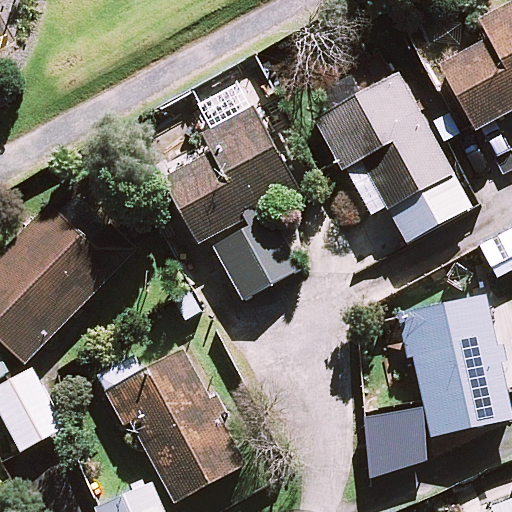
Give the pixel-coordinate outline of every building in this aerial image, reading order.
[(483,143),(511,127),(511,21),(487,35),(497,54),(448,80),(483,143)] [(462,187),(407,87),(325,133),(355,187),(374,176),(399,222),(462,187)] [(207,256),(307,200),(260,118),(211,146),(222,165),(171,194),(207,256)] [(462,187),(399,222),(418,256),(481,221),(462,187)] [(0,279),(0,343),(33,376),(147,262),(81,197),(0,279)] [(282,229),(224,258),(252,312),(310,282),(282,229)] [(511,433),(511,386),(496,308),(408,326),(417,372),(424,370),(440,449),(511,433)] [(219,412),(192,361),(152,382),(143,366),(106,385),(134,438),(140,435),(181,511),(190,511),(255,478),(228,428),(235,425),(226,408),(219,412)] [(42,378),(0,400),(0,403),(31,462),(75,439),(42,378)] [(170,511),(163,494),(121,511),(170,511)]
